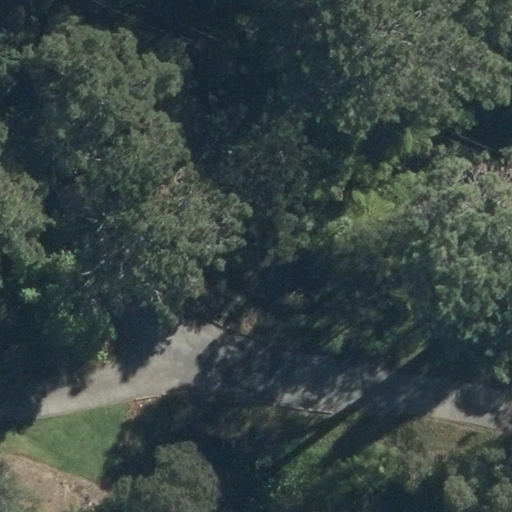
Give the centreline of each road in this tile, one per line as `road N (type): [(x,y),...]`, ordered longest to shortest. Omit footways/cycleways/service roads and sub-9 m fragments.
road 1 (track): [(511,420),(297,390),(92,188),(0,117)]
road 2 (track): [(297,390),(92,366),(0,364)]
